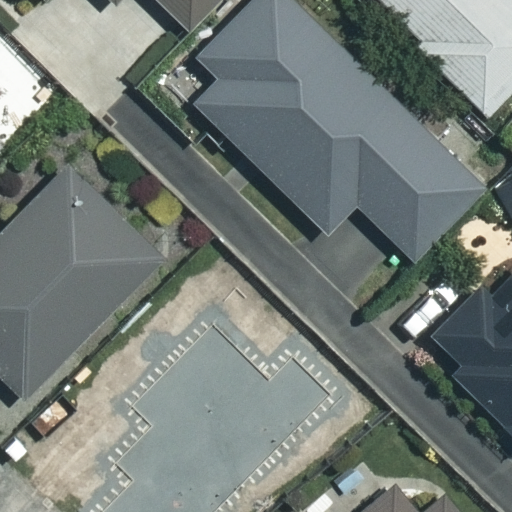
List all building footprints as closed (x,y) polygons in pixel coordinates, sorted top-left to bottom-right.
[(222,0),(50,0),(51,1),(52,0),(111,0),(120,9),(128,0),(159,0),(191,31),(222,0)] [(485,190),(294,0),(265,0),(204,61),(226,83),(202,107),(330,235),(360,205),(415,260),(485,190)] [(511,0),(382,0),(490,114),(511,93),(511,0)] [(167,265),(72,172),(0,245),(0,371),(32,403),(167,265)] [(511,259),(425,340),(511,433),(511,259)] [(374,412),(347,381),(304,418),(331,449),(374,412)] [(411,507),(383,475),(339,511),(295,511),(290,506),(282,511),(446,511),(429,491),(411,507)]
